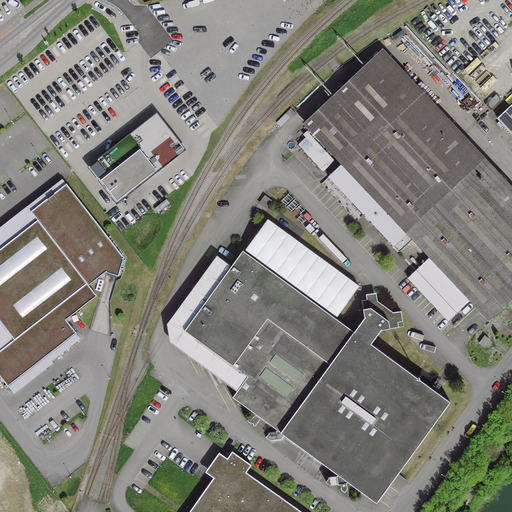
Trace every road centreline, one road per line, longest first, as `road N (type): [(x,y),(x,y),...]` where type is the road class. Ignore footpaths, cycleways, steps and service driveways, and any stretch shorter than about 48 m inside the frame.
road 1 (unknown): [(196,383),(166,348),(163,317),(232,214),(313,271),(353,282),(395,279)]
road 2 (unknown): [(22,437),(37,446),(78,443),(100,397),(99,359),(66,361),(0,407)]
road 3 (unknown): [(345,511),(196,383)]
road 4 (residential): [(511,362),(405,511)]
road 5 (unknown): [(196,383),(128,451),(112,479),(126,511)]
